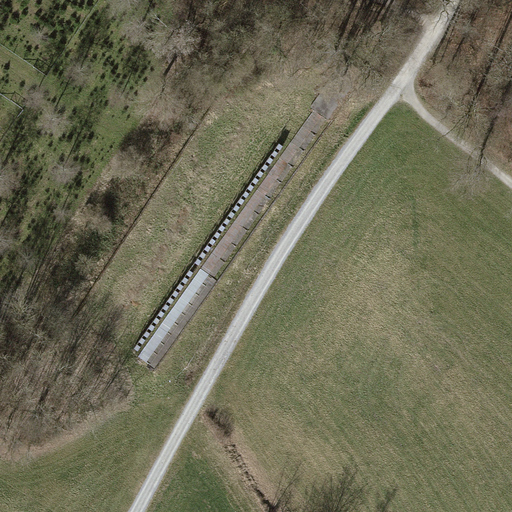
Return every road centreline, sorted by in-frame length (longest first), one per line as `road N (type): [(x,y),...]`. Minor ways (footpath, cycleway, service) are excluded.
road 1 (track): [(138,511),(275,264),(453,0)]
road 2 (track): [(511,183),(397,87)]
